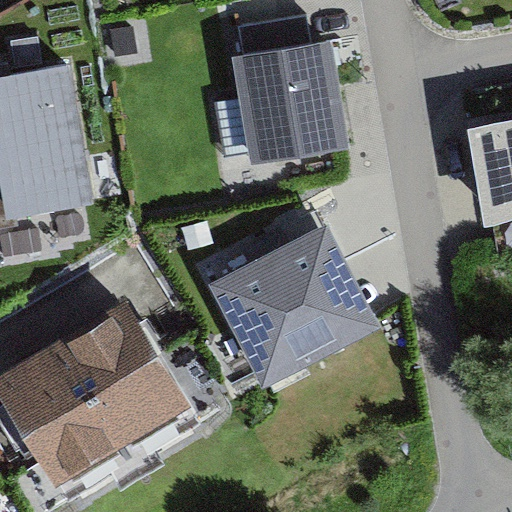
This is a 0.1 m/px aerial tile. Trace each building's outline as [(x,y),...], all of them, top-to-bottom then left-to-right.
[(311,0),(237,0),(221,3),(246,143),(334,127),(311,0)] [(0,200),(73,192),(53,20),(0,26),(0,200)] [(511,111),(466,119),(479,203),(511,198),(511,111)] [(322,214),(208,276),(257,366),(371,304),(322,214)] [(142,266),(1,351),(60,450),(201,365),(142,266)]
